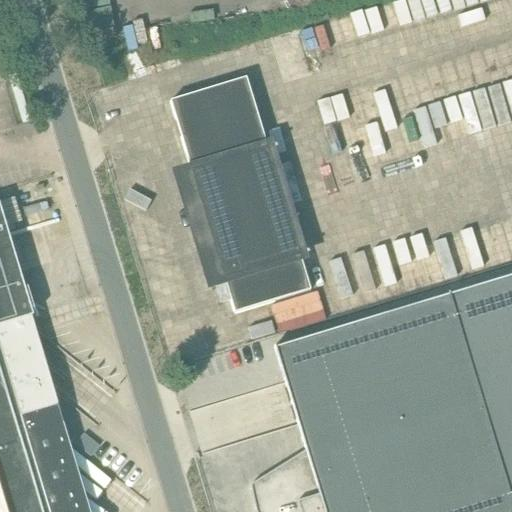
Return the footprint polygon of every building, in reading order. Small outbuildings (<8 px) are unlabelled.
[(246,80),(171,102),(199,197),(187,200),(205,259),(217,255),(235,314),(311,291),(246,80)] [(37,335),(31,317),(33,317),(0,207),(0,511),(89,511),(70,445),(58,406),(37,335)] [(511,511),(511,276),(276,349),(275,347),(274,348),(310,459),(250,486),(253,496),(256,511),(511,511)] [(317,295),(302,299),(306,311),(320,307),(317,295)] [(83,434),(75,445),(90,457),(98,446),(83,434)]
